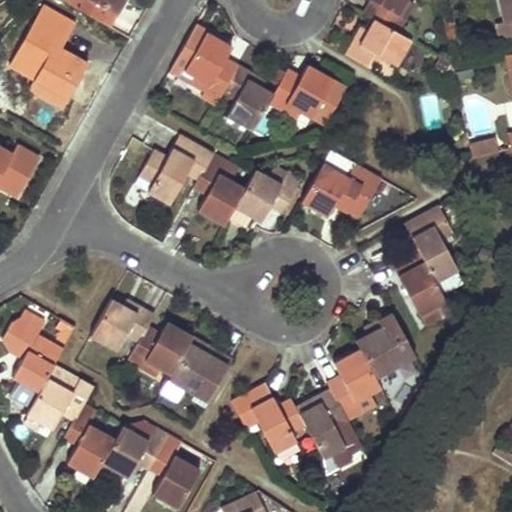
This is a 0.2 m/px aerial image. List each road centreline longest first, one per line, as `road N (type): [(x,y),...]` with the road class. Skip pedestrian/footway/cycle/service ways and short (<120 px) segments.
road 1 (residential): [(212,291),(256,322),(312,325),(326,306),(325,283),(322,264),(304,252),(276,250),(238,282)]
road 2 (residential): [(63,210),(179,0)]
road 3 (residential): [(63,210),(212,291)]
